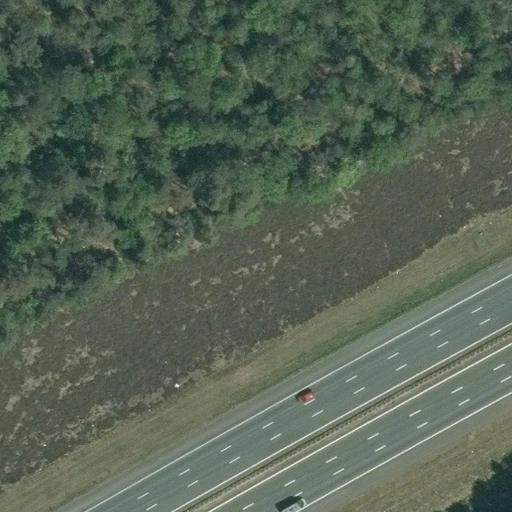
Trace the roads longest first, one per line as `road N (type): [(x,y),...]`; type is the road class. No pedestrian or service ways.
road 1 (motorway): [(511,298),(129,511)]
road 2 (motorway): [(254,511),(511,367)]
